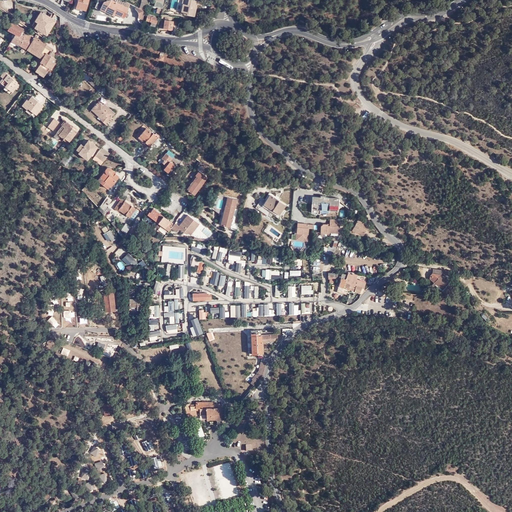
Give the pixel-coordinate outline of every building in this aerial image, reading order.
[(77,0),(76,8),(85,11),(88,0),(77,0)] [(113,1),(111,0),(103,2),(99,9),(113,15),(114,13),(121,17),(124,12),(125,13),(127,8),(116,3),(117,2),(114,0),(113,1)] [(129,4),(121,0),(110,0),(111,0),(113,1),(114,0),(117,2),(116,3),(127,8),(129,4)] [(158,8),(162,9),(163,1),(161,0),(155,0),(153,7),(158,8)] [(184,4),(182,4),(181,12),(187,13),(186,15),(193,16),(195,10),(193,9),(194,6),(184,4)] [(138,18),(142,19),(144,11),(139,9),(135,7),(132,5),(131,6),(134,8),(134,9),(137,11),(138,13),(138,15),(138,18)] [(32,24),(35,27),(44,13),(41,11),(32,24)] [(51,18),(49,17),(44,13),(35,27),(45,34),(55,20),(51,18)] [(158,18),(147,15),(146,20),(151,22),(156,23),(158,18)] [(172,29),(173,21),(164,20),(163,28),(172,29)] [(31,41),(33,38),(26,34),(27,32),(22,30),(23,28),(11,22),(7,29),(15,33),(11,39),(27,49),(28,47),(31,41)] [(43,57),(35,70),(43,76),(44,74),(49,77),(52,73),(47,70),(49,68),(50,69),(57,59),(54,58),(53,50),(52,50),(49,48),(50,47),(34,37),(31,41),(28,47),(43,57)] [(28,47),(27,49),(38,56),(35,60),(36,60),(31,68),(35,70),(43,57),(28,47)] [(47,70),(52,73),(59,61),(57,59),(50,69),(49,68),(47,70)] [(17,81),(6,73),(2,77),(0,79),(0,81),(11,91),(14,87),(16,89),(19,85),(16,82),(17,81)] [(111,93),(102,85),(98,90),(107,97),(111,93)] [(25,105),(28,107),(36,114),(43,105),(32,96),(28,101),(25,105)] [(114,112),(104,103),(103,105),(99,101),(92,109),(101,118),(100,119),(105,123),(114,112)] [(53,130),(59,122),(54,118),(48,126),(53,130)] [(71,125),(66,120),(62,125),(64,127),(59,135),(64,139),(65,138),(69,141),(77,131),(72,127),(70,126),(71,125)] [(64,127),(62,125),(62,126),(54,136),(58,139),(60,137),(67,143),(69,141),(65,138),(64,139),(59,135),(64,127)] [(146,141),(145,142),(149,145),(158,134),(156,132),(154,134),(153,132),(152,133),(146,128),(139,135),(146,141)] [(143,144),(145,142),(146,141),(139,135),(138,137),(138,139),(143,144)] [(97,147),(89,140),(84,146),(81,143),(76,149),(79,152),(78,153),(87,160),(97,147)] [(95,155),(103,161),(109,153),(101,147),(95,155)] [(169,161),(172,158),(166,153),(161,158),(163,160),(162,162),(170,169),(173,165),(169,161)] [(111,168),(110,167),(108,167),(106,168),(105,170),(97,180),(107,187),(109,185),(110,185),(118,175),(112,170),(111,168)] [(198,171),(195,175),(197,177),(191,186),(188,190),(194,194),(207,177),(198,171)] [(197,177),(195,175),(189,184),(191,186),(197,177)] [(276,217),(285,205),(270,195),(261,207),(276,217)] [(99,206),(104,209),(111,199),(107,196),(99,206)] [(230,227),(231,222),(237,199),(227,197),(223,212),(226,213),(223,225),(230,227)] [(319,210),(337,211),(338,198),(325,197),(312,197),(311,213),(319,213),(319,210)] [(130,207),(123,202),(120,199),(114,208),(117,210),(118,209),(129,217),(135,208),(131,205),(130,207)] [(256,214),(260,208),(255,204),(251,210),(256,214)] [(160,225),(167,230),(171,226),(172,224),(153,208),(150,212),(148,215),(160,225)] [(321,226),(320,233),(329,233),(329,232),(338,233),(339,233),(340,225),(337,225),(337,220),(330,219),(329,224),(329,226),(327,226),(327,224),(323,224),(321,226)] [(363,224),(362,223),(358,221),(352,231),(357,233),(358,233),(360,233),(361,231),(364,233),(368,226),(363,224)] [(121,230),(125,233),(130,227),(125,223),(121,230)] [(297,223),(295,240),(302,240),(302,238),(304,236),(307,237),(308,228),(313,229),(314,225),(307,224),(307,228),(304,227),(304,226),(301,225),(302,223),(297,223)] [(439,273),(452,275),(449,271),(432,269),(432,273),(429,276),(429,279),(433,283),(434,282),(442,290),(441,291),(445,294),(451,288),(449,283),(445,280),(446,279),(439,273)] [(337,272),(331,272),(328,273),(328,278),(329,278),(329,282),(335,283),(335,274),(337,274),(337,272)] [(362,292),(363,288),(345,282),(346,277),(347,275),(342,273),(338,286),(337,291),(347,293),(348,289),(359,293),(360,291),(362,292)] [(345,282),(363,288),(365,282),(358,279),(358,282),(354,281),(354,280),(351,279),(349,278),(346,277),(345,282)] [(443,295),(445,294),(441,291),(442,290),(434,282),(433,283),(431,285),(443,295)] [(115,311),(113,292),(103,293),(105,312),(115,311)] [(136,303),(136,298),(129,298),(129,310),(140,310),(140,303),(136,303)] [(283,334),(286,336),(293,328),(282,329),(282,334),(283,334)] [(249,351),(249,354),(261,353),(261,343),(263,343),(266,343),(266,341),(275,340),(275,338),(277,338),(277,334),(261,335),(258,335),(258,332),(250,333),(251,351),(249,351)] [(103,351),(106,344),(96,341),(94,347),(103,351)] [(253,386),(262,375),(263,371),(265,365),(269,358),(261,358),(258,371),(251,380),(252,381),(250,384),(253,386)] [(210,404),(196,404),(196,406),(191,406),(190,406),(190,409),(185,410),(187,417),(197,415),(196,411),(196,408),(199,408),(199,411),(199,414),(206,414),(206,419),(221,419),(221,404),(213,404),(213,407),(210,407),(210,404)] [(111,415),(110,405),(103,406),(105,416),(111,415)]
